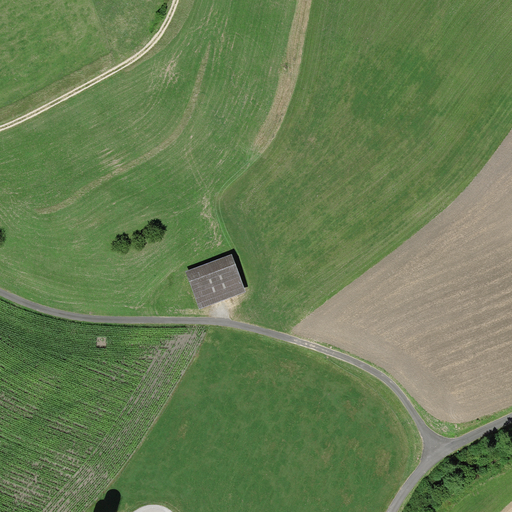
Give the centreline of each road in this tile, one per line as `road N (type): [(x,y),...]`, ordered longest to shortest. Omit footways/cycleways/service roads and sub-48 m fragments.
road 1 (track): [(436,455),(382,378),(311,345),(210,320),(58,313),(0,291)]
road 2 (track): [(173,0),(165,24),(123,65),(0,128)]
road 3 (unclassified): [(391,511),(436,455),(511,418)]
